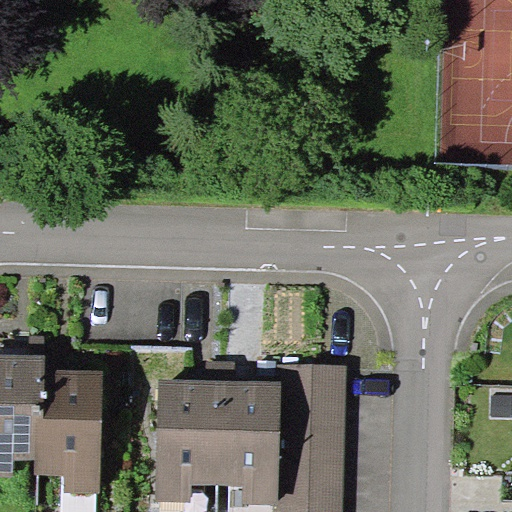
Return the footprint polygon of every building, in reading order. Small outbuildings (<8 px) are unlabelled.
[(44,414),(45,368),(45,355),(0,354),(0,476),(13,477),(13,460),(35,461),(36,414),(44,414)] [(207,360),(206,379),(219,380),(234,380),(235,361),(207,360)] [(343,511),(346,365),(278,364),(278,380),(281,380),(280,504),(274,504),(273,511),(343,511)] [(103,369),(45,368),(44,414),(36,414),(35,461),(34,474),(64,475),(64,491),(101,492),(103,369)] [(218,485),(219,380),(206,379),(158,379),(156,501),(192,502),(192,485),(218,485)] [(219,380),(218,485),(243,485),(243,504),(274,504),(280,504),(281,380),(278,380),(234,380),(219,380)]
